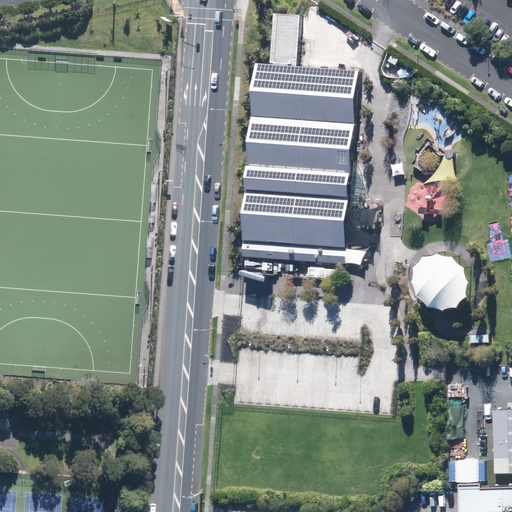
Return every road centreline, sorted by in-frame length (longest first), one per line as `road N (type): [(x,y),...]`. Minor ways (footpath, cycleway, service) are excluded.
road 1 (secondary): [(177,511),(214,0)]
road 2 (residential): [(511,80),(386,6)]
